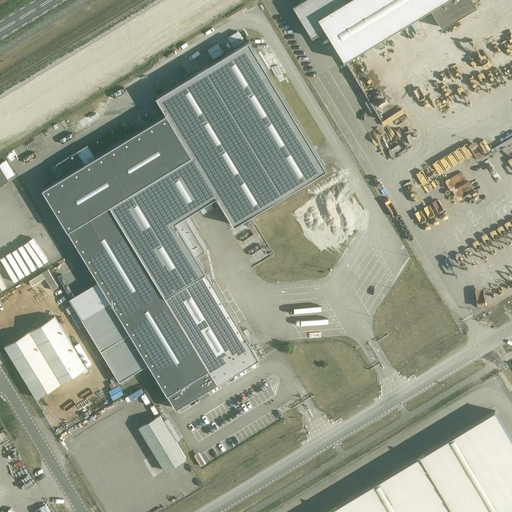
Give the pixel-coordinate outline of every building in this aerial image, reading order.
[(442,27),(477,6),(472,0),(301,0),(293,5),(312,37),(323,31),(321,29),(325,27),(345,60),(431,8),(442,27)] [(327,169),(249,40),(156,96),(167,113),(95,156),(87,144),(56,163),(63,175),(42,188),(130,332),(101,350),(119,381),(149,363),(176,408),(259,358),(196,255),(206,249),(185,215),(217,196),(234,225),(327,169)] [(34,217),(24,222),(38,249),(48,243),(34,217)] [(19,226),(8,232),(24,260),(34,254),(19,226)] [(37,396),(60,382),(87,366),(56,315),(6,345),(37,396)] [(511,511),(511,438),(495,410),(326,511),(511,511)] [(165,470),(186,458),(160,415),(139,428),(165,470)] [(200,449),(195,451),(200,462),(205,459),(200,449)] [(78,461),(88,456),(86,451),(76,457),(78,461)]
